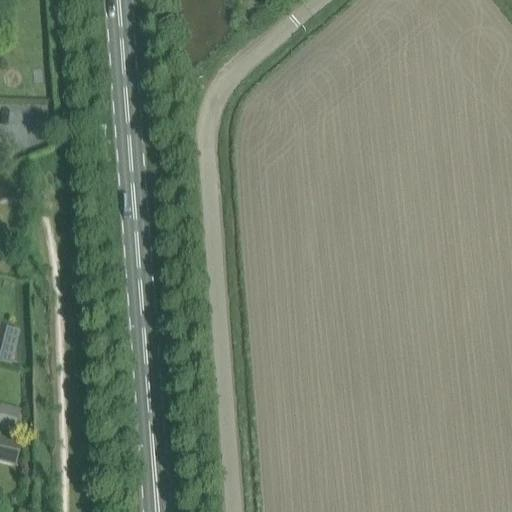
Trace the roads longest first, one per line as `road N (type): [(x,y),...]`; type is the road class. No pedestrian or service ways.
road 1 (unclassified): [(232,511),(205,125),(225,78),(320,0)]
road 2 (primary): [(157,511),(119,0)]
